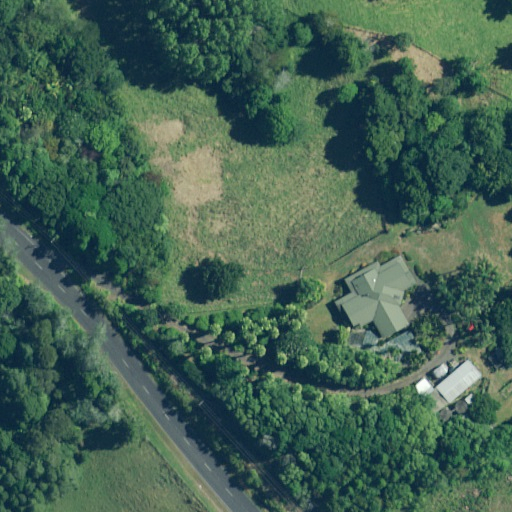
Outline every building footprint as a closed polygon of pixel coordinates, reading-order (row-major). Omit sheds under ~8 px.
[(414,284),(398,257),(379,268),(376,263),(345,281),(352,293),(338,302),(352,326),(362,326),(372,320),(383,338),(407,325),(396,306),(404,301),(399,292),(414,284)] [(509,357),(502,345),(491,351),(498,364),(509,357)] [(479,377),(467,362),(436,387),(449,402),(479,377)] [(433,390),(423,379),(413,387),(423,399),(433,390)] [(479,399),(473,391),(463,399),(469,407),(479,399)] [(471,416),(460,400),(451,406),(462,422),(471,416)] [(453,416),(448,408),(438,414),(444,422),(453,416)]
